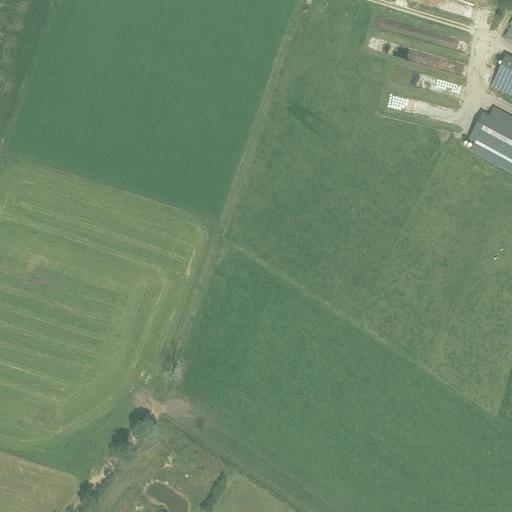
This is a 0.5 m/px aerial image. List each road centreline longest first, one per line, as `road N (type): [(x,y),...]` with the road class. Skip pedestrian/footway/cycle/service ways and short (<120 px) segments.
road 1 (track): [(297,0),(154,407)]
road 2 (track): [(371,0),(492,34),(511,2)]
road 3 (track): [(74,511),(154,407)]
